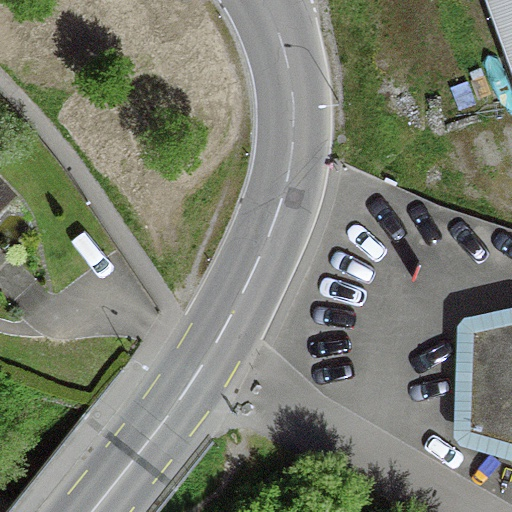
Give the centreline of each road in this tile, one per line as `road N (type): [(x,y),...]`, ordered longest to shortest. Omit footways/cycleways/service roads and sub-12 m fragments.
road 1 (secondary): [(193,366),(287,212),(301,126),(256,0)]
road 2 (residential): [(193,366),(269,419),(447,511)]
road 3 (secondary): [(85,511),(193,366)]
